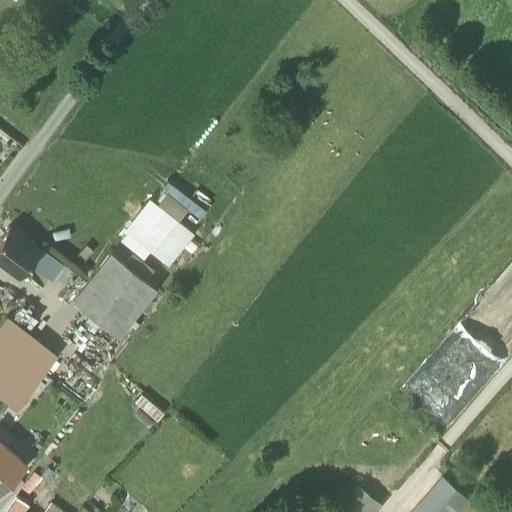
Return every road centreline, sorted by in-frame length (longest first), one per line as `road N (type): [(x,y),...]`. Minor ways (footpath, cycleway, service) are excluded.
road 1 (track): [(0,196),(144,0)]
road 2 (track): [(511,163),(341,0)]
